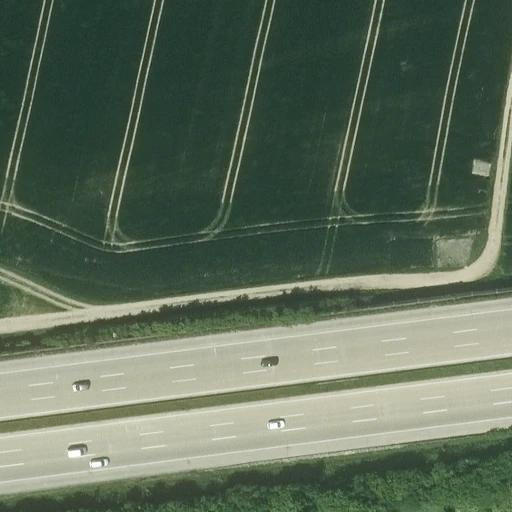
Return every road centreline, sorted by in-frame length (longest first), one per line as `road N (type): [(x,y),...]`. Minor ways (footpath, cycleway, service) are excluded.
road 1 (track): [(511,157),(494,250),(470,277),(0,326)]
road 2 (motorway): [(0,458),(511,394)]
road 3 (motorway): [(511,333),(0,397)]
